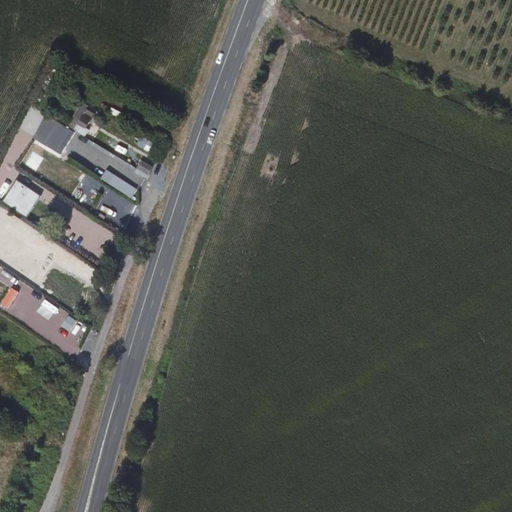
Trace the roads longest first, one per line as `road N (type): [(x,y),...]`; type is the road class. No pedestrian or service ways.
road 1 (primary): [(116,412),(252,0)]
road 2 (residential): [(45,511),(158,185)]
road 3 (track): [(249,7),(511,110)]
